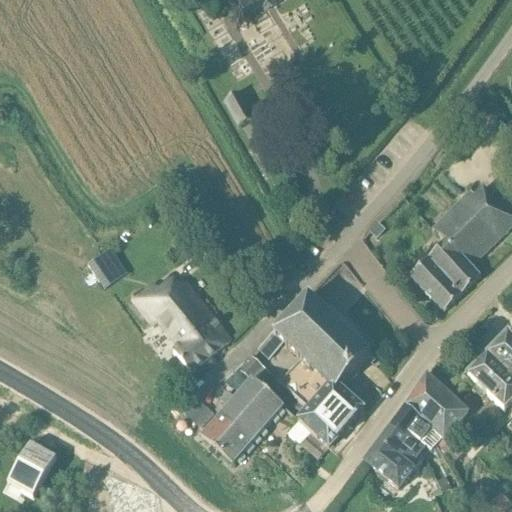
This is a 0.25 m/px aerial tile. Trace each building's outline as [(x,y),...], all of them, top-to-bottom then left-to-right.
[(278,7),(273,0),(255,0),(265,14),(278,7)] [(241,95),(223,105),(237,130),(254,120),(241,95)] [(431,232),(445,245),(410,282),(446,316),(481,279),(471,270),(511,230),(511,214),(494,199),(493,200),(483,189),(471,199),(468,196),(431,232)] [(99,259),(88,267),(100,285),(111,278),(99,259)] [(230,343),(186,287),(181,291),(173,280),(156,292),(152,286),(132,301),(153,328),(157,325),(177,349),(173,353),(192,376),(230,343)] [(284,347),(300,362),(334,394),(338,390),(370,357),(309,299),(273,337),(257,353),(269,364),(284,347)] [(467,379),(505,415),(511,407),(511,340),(508,337),(467,379)] [(253,382),(260,388),(270,376),(252,360),(239,374),(251,383),(253,382)] [(299,425),(329,451),(363,412),(338,390),(334,394),(300,362),(278,387),(310,413),(299,425)] [(406,408),(412,414),(444,444),(470,415),(426,375),(405,407),(406,408)] [(219,418),(251,446),(284,410),(260,388),(253,382),(251,383),(233,403),(229,399),(221,407),(225,412),(219,418)] [(201,427),(212,415),(197,401),(186,414),(201,427)] [(426,447),(434,436),(412,414),(406,408),(390,429),(404,440),(408,436),(416,443),(419,441),(426,447)] [(232,467),(251,446),(219,418),(201,439),(232,467)] [(410,468),(426,447),(419,441),(416,443),(408,436),(404,440),(390,429),(363,464),(399,491),(415,471),(410,468)] [(21,442),(0,480),(0,481),(39,503),(61,463),(21,442)]
